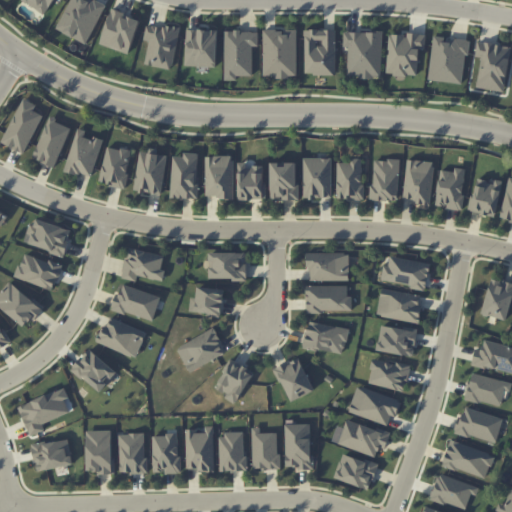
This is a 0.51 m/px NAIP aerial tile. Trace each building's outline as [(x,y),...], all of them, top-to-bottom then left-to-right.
[(23,0),(44,14),(54,0),(23,0)] [(106,5),(95,0),(70,0),(57,29),(87,44),(106,5)] [(128,54),(141,20),(112,9),(100,43),(128,54)] [(180,29),(147,23),(144,40),(149,41),(145,64),(172,69),(180,29)] [(185,65),(216,66),(218,30),(187,29),(185,65)] [(297,77),(297,29),(284,29),(284,30),(264,29),(263,77),(297,77)] [(336,74),(336,29),(305,30),(305,74),(336,74)] [(224,80),(237,80),(237,75),(253,75),(253,46),(259,46),(259,31),(225,31),(224,80)] [(344,31),(344,46),(348,46),(348,76),(382,77),(383,32),(344,31)] [(426,34),(407,33),(407,35),(389,33),(387,74),(417,76),(419,49),(425,49),(426,34)] [(463,83),(468,41),(445,38),(445,37),(434,35),(429,79),(463,83)] [(511,46),(478,41),(475,57),(481,58),(476,87),(504,92),(511,46)] [(43,114),(34,111),(37,104),(23,98),(2,143),(26,153),(43,114)] [(70,125),(48,118),(35,159),(57,166),(70,125)] [(91,178),(104,141),(85,135),(87,130),(79,128),(65,169),(91,178)] [(125,188),(132,151),(107,146),(100,183),(125,188)] [(168,154),(150,151),(150,152),(141,151),(134,190),(162,195),(168,154)] [(197,198),(199,153),(184,152),(184,156),(173,156),(171,197),(197,198)] [(206,156),(207,198),(234,197),(233,156),(206,156)] [(333,198),(332,158),(303,158),(304,198),(333,198)] [(363,158),(352,158),(352,163),(337,162),(337,199),(362,199),(363,158)] [(372,200),(398,201),(400,160),(374,159),(372,200)] [(435,162),(407,159),(403,200),(430,203),(435,162)] [(239,199),(265,199),(265,166),(247,166),(247,162),(238,162),(239,199)] [(297,162),(271,162),(271,199),(298,198),(297,162)] [(461,210),(466,169),(455,168),(455,172),(440,170),(436,205),(447,206),(447,208),(461,210)] [(469,210),(495,216),(503,183),(477,177),(469,210)] [(511,179),(509,179),(500,218),(511,221),(511,179)] [(0,225),(1,226),(8,215),(0,209),(0,225)] [(29,244),(64,256),(73,230),(35,218),(30,232),(33,233),(29,244)] [(137,281),(138,276),(164,280),(165,270),(162,270),(165,255),(128,248),(122,278),(137,281)] [(63,265),(24,252),(15,277),(54,290),(63,265)] [(210,279),(247,279),(247,264),(246,264),(246,253),(210,252),(210,279)] [(308,253),(308,281),(350,280),(349,252),(308,253)] [(381,281),(427,288),(431,263),(390,257),(389,266),(383,265),(381,281)] [(508,320),(511,305),(511,283),(491,278),(482,314),(508,320)] [(0,293),(0,306),(26,328),(43,308),(10,281),(0,293)] [(153,321),(161,296),(121,284),(113,309),(153,321)] [(352,310),(352,296),(348,295),(348,285),(307,285),(306,313),(321,313),(321,310),(352,310)] [(190,312),(222,315),(224,289),(198,287),(197,298),(191,297),(190,312)] [(418,323),(423,295),(382,288),(377,315),(418,323)] [(147,332),(109,317),(98,342),(136,358),(147,332)] [(349,329),(309,321),(303,347),(344,355),(349,329)] [(0,324),(0,347),(9,343),(0,324)] [(418,330),(381,324),(377,350),(414,356),(418,330)] [(226,353),(213,328),(176,348),(190,372),(226,353)] [(511,346),(485,339),(482,350),(476,348),(472,363),(511,373),(511,346)] [(101,392),(118,372),(89,348),(72,369),(101,392)] [(275,368),(290,402),(314,392),(300,358),(275,368)] [(254,372),(231,359),(215,387),(227,395),(225,398),(236,404),(254,372)] [(406,391),(410,365),(373,359),(368,384),(406,391)] [(466,398),(501,407),(505,390),(511,392),(511,385),(511,382),(472,373),(466,398)] [(397,416),(402,401),(358,385),(348,411),(388,425),(392,415),(397,416)] [(71,413),(65,399),(70,398),(66,388),(19,406),(31,436),(46,430),(43,424),(71,413)] [(456,432),(496,443),(504,418),(463,407),(456,432)] [(347,419),(339,444),(376,456),(379,446),(386,449),(391,433),(347,419)] [(312,468),(311,424),(285,424),(287,469),(312,468)] [(215,471),(214,426),(206,426),(206,433),(198,433),(197,429),(186,429),(187,468),(199,468),(199,471),(215,471)] [(253,469),(279,469),(278,432),(261,433),(260,427),(252,428),(253,469)] [(112,430),(87,431),(88,473),(113,472),(112,430)] [(246,470),(245,432),(219,433),(220,471),(246,470)] [(146,433),(120,434),(120,473),(146,472),(146,433)] [(153,435),(154,472),(166,471),(166,473),(180,472),(179,434),(153,435)] [(33,445),(37,471),(73,464),(68,438),(33,445)] [(487,478),(494,453),(450,441),(443,465),(487,478)] [(370,489),(378,464),(343,453),(335,478),(370,489)] [(480,487),(439,474),(431,498),(466,510),(471,494),(477,495),(480,487)] [(511,511),(511,489),(506,505),(499,503),(495,511),(511,511)]
